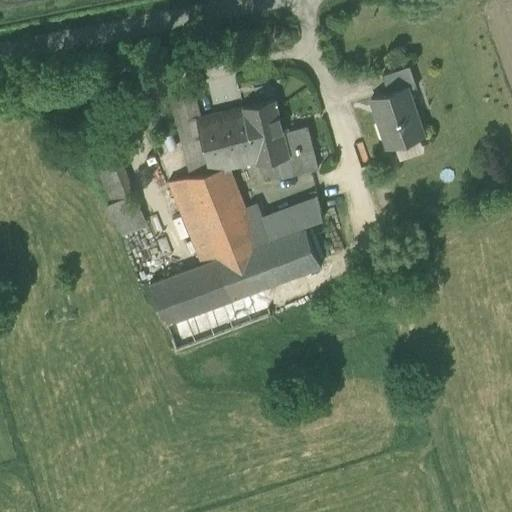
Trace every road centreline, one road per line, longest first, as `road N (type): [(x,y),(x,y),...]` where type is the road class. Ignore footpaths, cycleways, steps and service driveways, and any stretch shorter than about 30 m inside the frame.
road 1 (tertiary): [(247,0),(0,49)]
road 2 (unknown): [(338,170),(296,0)]
